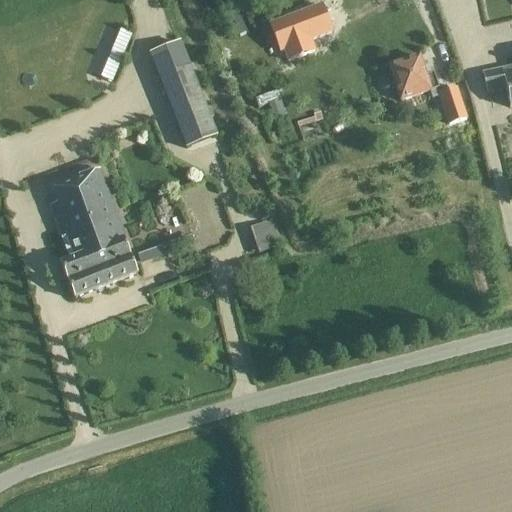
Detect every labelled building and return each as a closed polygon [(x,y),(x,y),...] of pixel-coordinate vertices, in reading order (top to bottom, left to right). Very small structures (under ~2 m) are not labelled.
[(329,6),(278,23),(287,50),(290,48),(294,59),(321,50),(317,40),(338,33),(329,6)] [(131,36),(120,31),(100,79),(112,84),(131,36)] [(157,79),(184,149),(219,136),(191,65),(188,66),(179,44),(149,55),(158,78),(157,79)] [(389,68),(400,101),(437,89),(432,74),(425,76),(419,58),(389,68)] [(511,66),(481,73),(487,94),(505,90),(509,109),(511,108),(511,66)] [(122,239),(125,238),(100,168),(77,176),(77,178),(51,188),(57,203),(49,206),(69,260),(59,264),(61,268),(56,270),(61,282),(66,280),(74,301),(137,276),(122,239)] [(272,221),(253,228),(261,254),(281,247),(272,221)]
